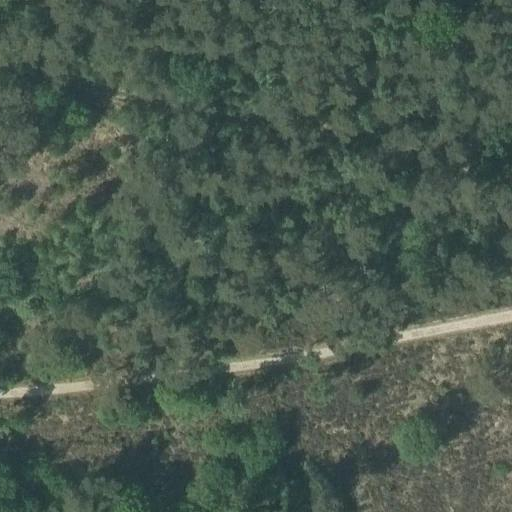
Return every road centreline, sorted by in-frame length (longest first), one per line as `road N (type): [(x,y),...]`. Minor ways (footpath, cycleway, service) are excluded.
road 1 (track): [(511,131),(118,92),(0,56)]
road 2 (track): [(511,324),(273,372),(63,396),(0,393)]
